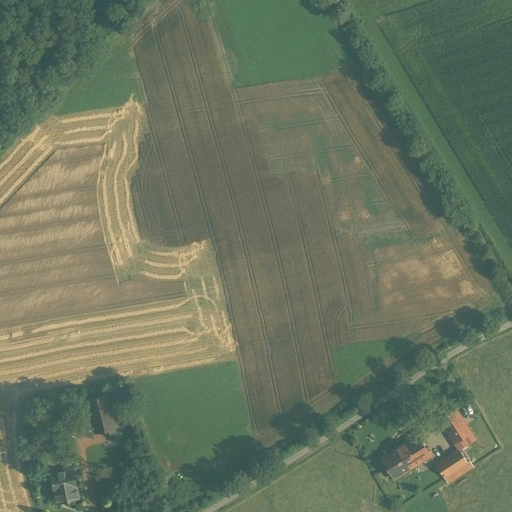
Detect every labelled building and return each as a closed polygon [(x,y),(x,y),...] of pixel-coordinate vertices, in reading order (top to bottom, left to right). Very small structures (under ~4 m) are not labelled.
[(108,394),(85,401),(94,434),(117,427),(108,394)] [(60,395),(44,399),(52,430),(68,426),(60,395)] [(473,437),(456,410),(441,419),(458,446),(473,437)] [(417,435),(382,457),(395,477),(430,455),(417,435)] [(456,449),(435,464),(444,478),(466,462),(456,449)] [(72,469),(50,473),(54,491),(65,488),(76,486),(72,469)] [(76,486),(65,488),(68,500),(79,497),(76,486)]
